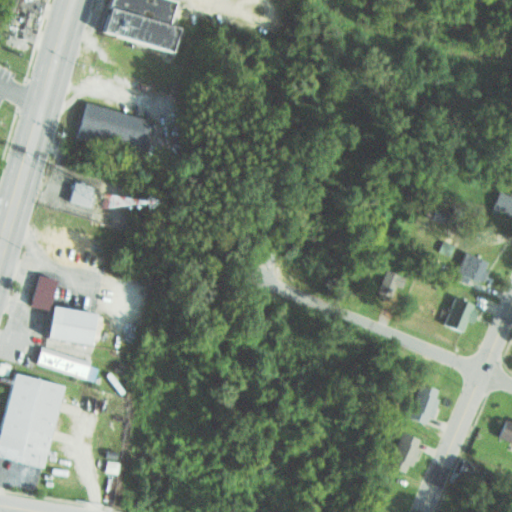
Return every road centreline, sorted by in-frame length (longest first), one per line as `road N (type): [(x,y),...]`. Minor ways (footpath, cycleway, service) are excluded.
road 1 (residential): [(268,256),(259,281),(482,374)]
road 2 (primary): [(0,254),(71,0)]
road 3 (tertiary): [(421,511),(511,306)]
